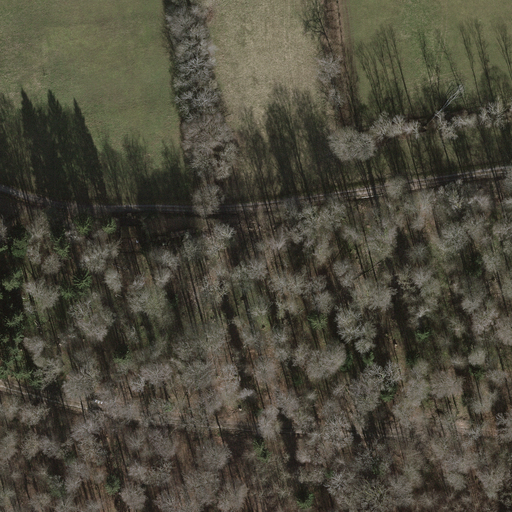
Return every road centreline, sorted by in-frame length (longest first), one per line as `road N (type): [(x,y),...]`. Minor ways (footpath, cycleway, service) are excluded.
road 1 (track): [(0,187),(90,209),(219,209),(511,169)]
road 2 (track): [(424,431),(183,422),(0,382)]
